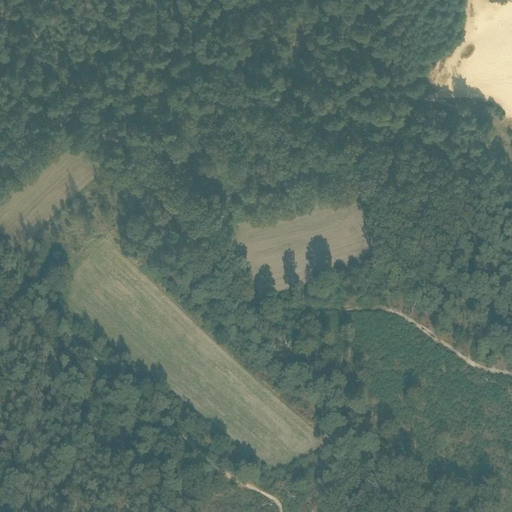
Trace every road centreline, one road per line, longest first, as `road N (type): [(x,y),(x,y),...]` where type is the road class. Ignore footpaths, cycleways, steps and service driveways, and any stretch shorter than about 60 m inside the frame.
road 1 (track): [(511,176),(429,106),(382,108),(207,146),(136,148),(73,107),(0,21)]
road 2 (track): [(511,374),(477,366),(396,313),(241,300),(136,148)]
road 3 (track): [(0,261),(110,374),(281,511)]
road 4 (track): [(73,107),(116,69),(138,30),(141,0)]
